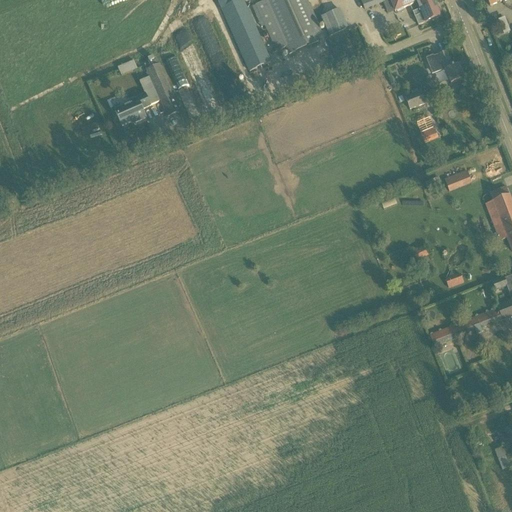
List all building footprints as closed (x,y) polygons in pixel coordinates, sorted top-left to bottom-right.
[(264,0),(286,48),(289,55),(324,40),(306,0),(264,0)] [(441,17),(433,0),(389,0),(390,0),(395,12),(410,6),(418,26),(441,17)] [(222,11),(250,73),(268,64),(240,3),(222,11)] [(338,11),(325,17),(333,36),(347,30),(338,11)] [(502,35),(510,32),(504,18),(496,21),(502,35)] [(211,64),(223,58),(220,52),(208,58),(211,64)] [(452,68),(447,52),(433,57),(426,60),(431,75),(445,69),(451,85),(465,79),(459,65),(452,68)] [(173,59),(166,62),(169,70),(176,67),(173,59)] [(150,78),(139,82),(145,95),(150,107),(161,102),(163,108),(168,117),(180,112),(176,103),(173,96),(159,65),(157,60),(144,66),(147,71),(150,78)] [(116,69),(120,77),(136,70),(133,62),(116,69)] [(410,111),(426,105),(421,92),(405,98),(410,111)] [(142,110),(150,107),(145,95),(137,99),(130,102),(131,105),(115,112),(122,127),(135,122),(136,123),(146,119),(142,110)] [(424,140),(437,135),(433,127),(421,132),(424,140)] [(444,180),(448,189),(471,179),(467,171),(444,180)] [(511,202),(506,187),(489,194),(493,202),(486,205),(500,242),(507,239),(511,252),(511,202)] [(412,251),(417,262),(430,255),(425,245),(412,251)] [(460,275),(445,281),(449,290),(464,284),(460,275)] [(495,291),(508,286),(505,278),(492,283),(495,291)] [(435,348),(511,317),(511,301),(429,335),(435,348)] [(502,449),(495,451),(503,471),(509,468),(502,449)]
